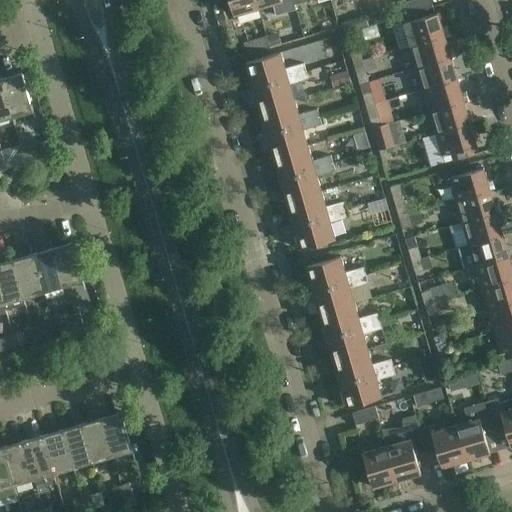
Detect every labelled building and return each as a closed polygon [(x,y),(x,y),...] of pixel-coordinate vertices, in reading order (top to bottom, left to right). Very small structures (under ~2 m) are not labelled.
[(258,8),(255,0),(229,0),(234,15),(258,8)] [(255,0),(258,8),(271,4),(275,16),(296,10),(294,5),(292,0),(255,0)] [(409,14),(432,7),(430,0),(413,0),(406,2),(409,14)] [(403,24),(409,46),(444,36),(437,13),(402,23),(402,25),(403,24)] [(349,20),(340,23),(341,27),(343,33),(352,31),(349,20)] [(246,54),(269,47),(266,36),(243,43),(246,54)] [(409,46),(416,68),(450,58),(444,36),(409,46)] [(349,51),(353,63),(362,60),(358,48),(349,51)] [(246,63),(253,86),(305,71),(303,63),(285,68),(280,53),(246,63)] [(416,68),(422,90),(457,79),(450,58),(416,68)] [(362,60),(353,63),(356,74),(365,72),(362,60)] [(308,79),(305,71),(253,86),(259,109),(294,99),(289,84),(308,79)] [(332,88),(350,83),(347,71),(329,76),(332,88)] [(21,73),(1,79),(14,123),(34,117),(21,73)] [(0,79),(0,118),(12,115),(14,123),(1,79),(0,79)] [(457,79),(422,90),(429,111),(463,101),(457,79)] [(362,95),(366,106),(375,104),(371,92),(362,95)] [(259,109),(266,133),(319,117),(317,109),(298,114),(294,99),(259,109)] [(429,111),(435,133),(470,123),(463,101),(429,111)] [(366,106),(369,118),(378,115),(375,104),(366,106)] [(319,117),(266,133),(273,156),(307,145),(303,130),(321,125),(319,117)] [(470,123),(435,133),(442,155),(441,155),(441,156),(450,154),(452,161),(473,154),(471,147),(476,146),(470,123)] [(379,150),(388,147),(394,146),(387,124),(372,128),(379,150)] [(21,148),(22,150),(25,161),(34,158),(37,157),(33,144),(21,148)] [(273,156),(280,179),(333,163),(330,155),(312,161),(307,145),(273,156)] [(14,146),(1,150),(2,153),(6,166),(13,164),(17,163),(25,161),(22,150),(15,152),(14,146)] [(388,147),(379,150),(382,162),(391,159),(388,147)] [(455,200),(490,190),(483,168),(476,170),(474,162),(445,171),(448,179),(449,179),(455,200)] [(280,179),(287,202),(321,191),(316,176),(335,171),(333,163),(280,179)] [(390,187),(398,217),(407,214),(399,185),(390,187)] [(455,200),(461,222),(496,212),(490,190),(455,200)] [(287,202),(293,225),(346,209),(344,201),(325,207),(321,191),(287,202)] [(365,204),(348,209),(353,227),(370,222),(365,204)] [(346,209),(293,225),(300,248),(335,238),(330,222),(348,217),(346,209)] [(461,222),(468,244),(502,234),(496,212),(461,222)] [(407,214),(398,217),(402,229),(411,226),(407,214)] [(474,266),(509,256),(502,234),(468,244),(457,247),(464,269),(474,266)] [(71,243),(51,249),(62,285),(82,279),(71,243)] [(425,244),(417,247),(420,258),(428,256),(425,244)] [(408,249),(411,261),(420,258),(417,247),(408,249)] [(62,285),(51,249),(32,255),(42,291),(62,285)] [(32,255),(12,260),(23,297),(42,291),(32,255)] [(306,267),(313,290),(365,275),(363,267),(345,272),(340,256),(306,267)] [(428,256),(420,258),(424,270),(432,268),(428,256)] [(474,266),(481,288),(511,278),(511,266),(509,256),(474,266)] [(420,258),(411,261),(415,273),(424,270),(420,258)] [(23,297),(12,260),(0,263),(0,292),(3,302),(6,310),(25,304),(22,297),(23,297)] [(319,313),(354,303),(349,288),(368,282),(365,275),(313,290),(319,313)] [(511,278),(481,288),(487,310),(511,302),(511,278)] [(421,293),(424,305),(433,302),(430,290),(421,293)] [(424,305),(428,316),(437,314),(433,302),(424,305)] [(511,302),(487,310),(494,332),(511,326),(511,302)] [(319,313),(326,336),(379,321),(377,313),(358,318),(354,303),(319,313)] [(79,314),(71,316),(75,330),(83,327),(79,314)] [(66,332),(75,330),(71,316),(62,319),(66,332)] [(379,321),(326,336),(333,359),(367,349),(363,334),(381,328),(379,321)] [(32,328),(36,341),(44,339),(45,339),(48,338),(55,336),(51,322),(32,328)] [(511,326),(494,332),(500,353),(499,353),(499,355),(511,350),(511,326)] [(27,344),(36,341),(32,328),(23,330),(27,344)] [(443,334),(434,337),(437,348),(446,346),(443,334)] [(437,348),(440,360),(450,357),(446,346),(437,348)] [(333,359),(340,383),(393,367),(390,359),(372,364),(367,349),(333,359)] [(433,367),(431,357),(420,360),(423,370),(433,367)] [(393,367),(340,383),(347,406),(381,396),(377,380),(395,375),(393,367)] [(464,387),(461,375),(448,379),(451,391),(464,387)] [(427,391),(414,395),(417,407),(430,403),(427,391)] [(511,399),(499,403),(498,398),(486,401),(495,432),(506,428),(511,447),(511,446),(511,399)] [(463,408),(467,422),(455,425),(466,460),(489,453),(484,435),(495,432),(486,401),(463,408)] [(375,406),(352,413),(355,424),(378,418),(375,406)] [(121,413),(101,419),(111,455),(132,449),(121,413)] [(92,461),(111,455),(101,419),(81,424),(92,461)] [(381,430),(386,446),(396,480),(420,473),(415,455),(426,452),(419,429),(417,422),(406,423),(407,429),(396,432),(395,429),(381,430)] [(72,466),(92,461),(81,424),(62,430),(72,466)] [(436,431),(434,424),(419,429),(426,452),(436,449),(442,467),(466,460),(455,425),(436,431)] [(53,472),(72,466),(62,430),(42,436),(53,472)] [(33,478),(53,472),(42,436),(22,442),(33,478)] [(14,483),(33,478),(22,442),(3,447),(13,483),(14,483)] [(373,487),(396,480),(386,446),(363,453),(373,487)] [(14,483),(13,483),(3,447),(0,448),(0,497),(17,493),(14,483)] [(129,483),(121,486),(125,500),(133,497),(129,483)] [(116,502),(125,500),(121,486),(112,488),(116,502)] [(90,495),(81,497),(85,511),(94,509),(90,495)] [(76,511),(82,511),(85,511),(81,497),(73,500),(76,511)]
